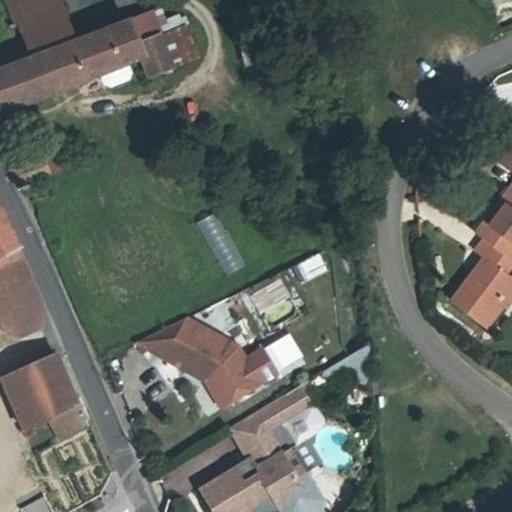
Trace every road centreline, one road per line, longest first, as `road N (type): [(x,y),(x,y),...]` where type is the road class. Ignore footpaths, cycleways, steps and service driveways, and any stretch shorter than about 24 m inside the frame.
road 1 (residential): [(511,413),(415,332),(399,292),(393,213),(413,138),(435,102),(460,74),(511,42)]
road 2 (residential): [(0,169),(146,511)]
